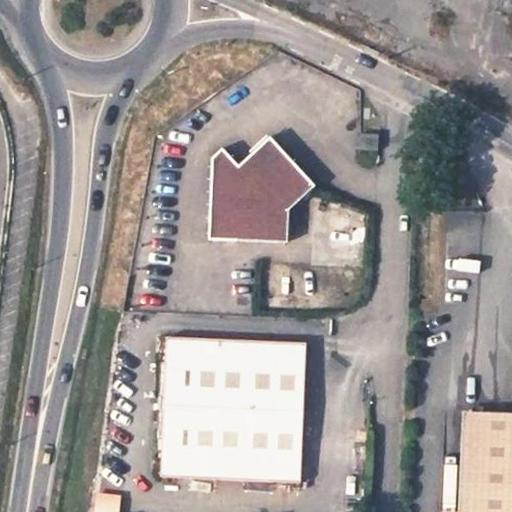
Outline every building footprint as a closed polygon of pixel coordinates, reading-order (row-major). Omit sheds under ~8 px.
[(377,147),(378,129),(359,128),(358,146),(377,147)] [(211,152),(207,234),(284,238),(286,206),(311,184),(268,134),(237,161),(220,143),(211,152)] [(156,358),(152,447),(158,447),(157,474),(298,480),(304,340),(163,334),(162,358),(156,358)] [(459,409),(454,510),(453,511),(470,511),(476,410),(459,409)] [(511,511),(511,411),(476,410),(470,511),(511,511)] [(100,492),(101,511),(124,511),(124,491),(100,492)]
